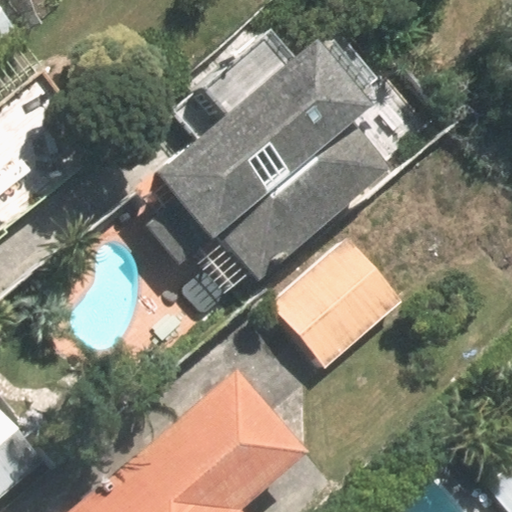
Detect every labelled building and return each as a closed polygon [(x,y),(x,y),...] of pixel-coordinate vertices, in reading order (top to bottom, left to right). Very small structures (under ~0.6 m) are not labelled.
[(191,130),(122,190),(178,254),(150,279),(192,326),(359,180),(313,127),(355,90),(314,43),(284,70),(273,58),(257,72),(233,45),(167,102),(191,130)] [(324,242),(253,308),(312,371),(383,306),(324,242)] [(204,372),(45,511),(213,511),(278,455),(204,372)] [(0,491),(24,470),(0,442),(0,491)] [(511,511),(511,456),(510,454),(470,492),(489,511),(511,511)]
